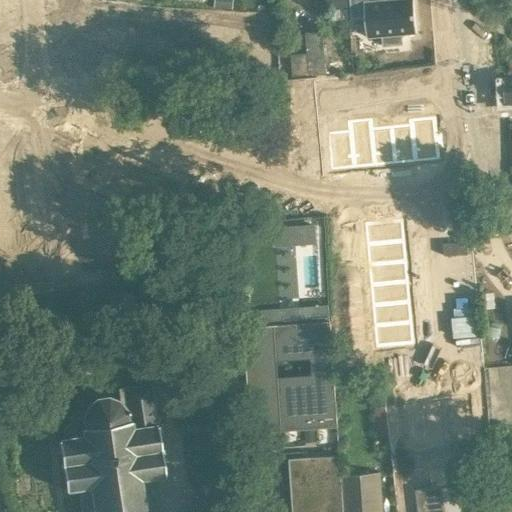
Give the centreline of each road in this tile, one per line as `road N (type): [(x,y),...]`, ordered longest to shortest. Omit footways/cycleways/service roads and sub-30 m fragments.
road 1 (residential): [(0,112),(50,111),(294,192),(452,185)]
road 2 (residential): [(452,185),(431,224),(449,381)]
road 3 (residential): [(437,0),(452,185)]
